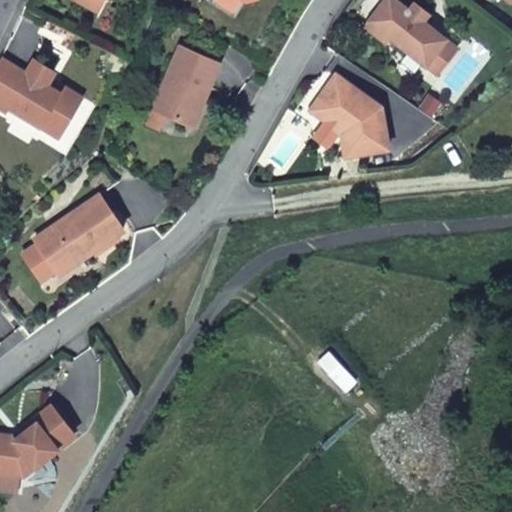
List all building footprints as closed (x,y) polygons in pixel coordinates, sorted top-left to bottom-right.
[(74,0),(99,13),(106,0),(74,0)] [(237,0),(216,0),(232,9),(237,0)] [(394,0),(385,0),(365,26),(385,42),(389,37),(425,65),(446,39),(422,21),(428,14),(414,4),(409,11),(394,0)] [(457,49),(446,39),(425,65),(436,74),(457,49)] [(219,64),(179,47),(153,109),(166,115),(193,126),(219,64)] [(1,59),(0,59),(0,109),(4,112),(7,107),(58,138),(75,109),(56,98),(59,93),(46,86),(54,72),(34,60),(26,74),(1,59)] [(332,80),(311,110),(326,121),(339,119),(345,156),(388,149),(381,107),(363,94),(350,100),(332,80)] [(166,115),(153,109),(147,123),(160,129),(166,115)] [(98,194),(34,239),(35,240),(58,274),(59,275),(123,230),(98,194)] [(43,285),(58,274),(35,240),(19,251),(43,285)] [(0,473),(23,476),(74,435),(51,406),(33,420),(35,423),(15,440),(12,437),(0,435),(0,473)] [(23,476),(0,473),(0,492),(21,495),(23,476)]
